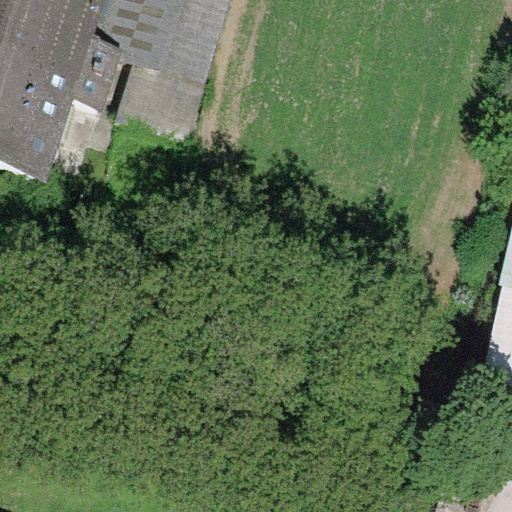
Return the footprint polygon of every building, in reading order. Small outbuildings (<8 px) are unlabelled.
[(134,59),(201,81),(227,0),(0,0),(0,55),(94,86),(106,50),(134,59)] [(94,86),(0,55),(0,170),(27,179),(55,92),(89,103),(94,86)] [(201,81),(134,59),(115,117),(182,139),(201,81)] [(511,231),(501,277),(511,279),(511,231)] [(511,279),(501,277),(478,366),(511,374),(511,279)]
